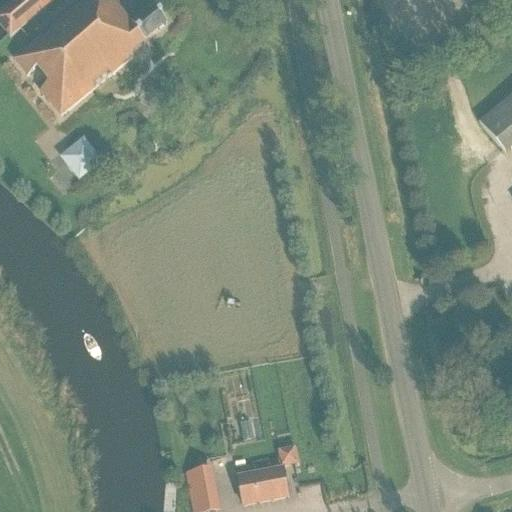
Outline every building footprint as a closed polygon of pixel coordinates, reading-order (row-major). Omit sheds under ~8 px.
[(56,0),(13,0),(0,11),(0,28),(6,36),(10,41),(56,0)] [(133,58),(131,55),(168,26),(154,9),(132,26),(113,3),(110,6),(105,0),(87,0),(13,60),(54,111),(53,111),(59,118),(133,58)] [(511,97),(479,126),(505,156),(511,150),(511,97)] [(80,180),(105,161),(86,136),(61,155),(80,180)] [(280,446),(280,464),(299,464),(299,446),(280,446)] [(290,502),(284,470),(236,479),(242,511),(290,502)] [(213,511),(218,511),(211,471),(185,476),(191,511),(213,511)]
